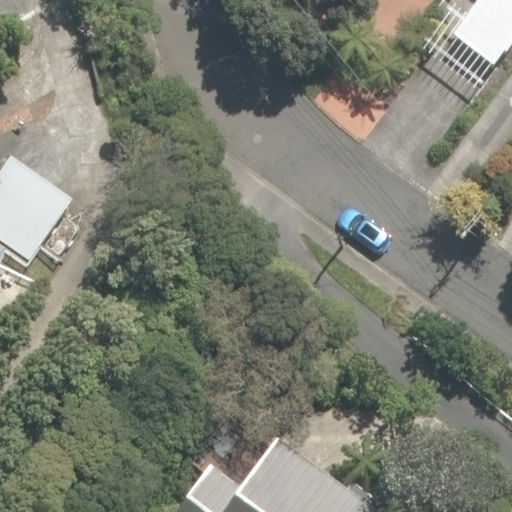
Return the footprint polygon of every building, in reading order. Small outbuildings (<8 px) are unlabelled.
[(511,0),(480,0),(453,38),(494,67),(511,41),(511,0)] [(0,173),(0,239),(29,259),(72,197),(12,156),(0,173)] [(0,329),(8,334),(33,281),(3,267),(8,257),(0,252),(0,329)] [(93,289),(111,303),(126,283),(108,269),(93,289)] [(181,511),(372,511),(277,442),(270,452),(241,431),(181,511)]
